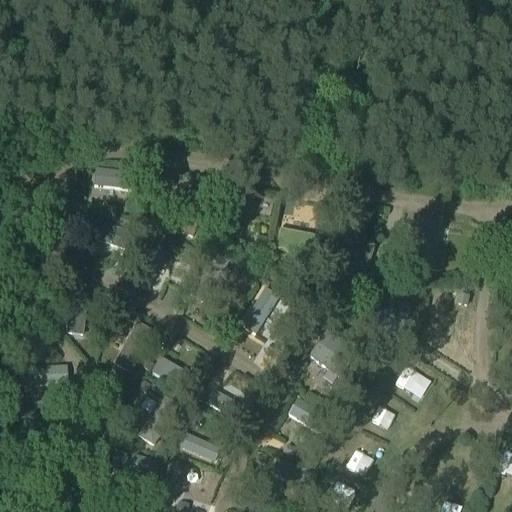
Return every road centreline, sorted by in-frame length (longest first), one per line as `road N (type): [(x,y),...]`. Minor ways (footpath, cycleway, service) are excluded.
road 1 (track): [(511,210),(81,155),(60,170),(45,260)]
road 2 (track): [(218,511),(277,403),(271,385),(45,260)]
road 3 (track): [(45,260),(36,296),(43,321),(107,415),(109,434),(84,511)]
road 4 (track): [(511,420),(490,400),(480,360),(485,265),(499,212)]
road 5 (track): [(379,511),(397,469),(427,447),(458,433),(511,427)]
